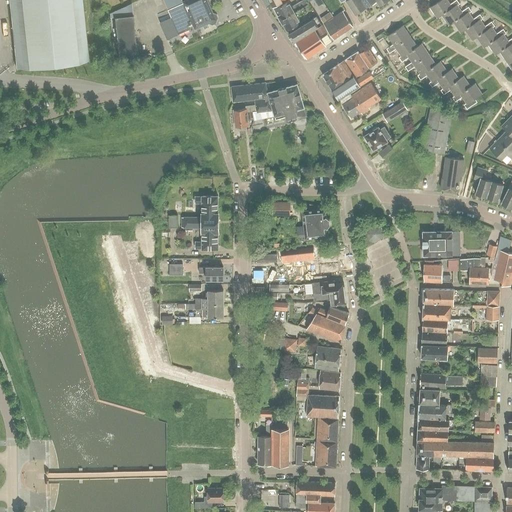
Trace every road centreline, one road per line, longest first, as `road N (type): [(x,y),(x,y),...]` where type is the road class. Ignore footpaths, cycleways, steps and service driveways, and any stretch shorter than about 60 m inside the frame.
road 1 (residential): [(243,394),(241,192),(344,191),(371,181)]
road 2 (tertiary): [(0,132),(112,94),(225,70),(274,39)]
road 3 (residential): [(351,251),(359,310),(346,471)]
road 4 (residential): [(243,394),(159,367),(117,241)]
road 5 (residential): [(405,475),(414,285)]
road 6 (residential): [(501,478),(511,299)]
road 7 (residential): [(511,87),(427,30),(409,5)]
road 8 (residential): [(511,223),(462,204),(385,198)]
road 9 (residential): [(409,5),(303,75)]
road 10 (unclassified): [(371,181),(303,75)]
